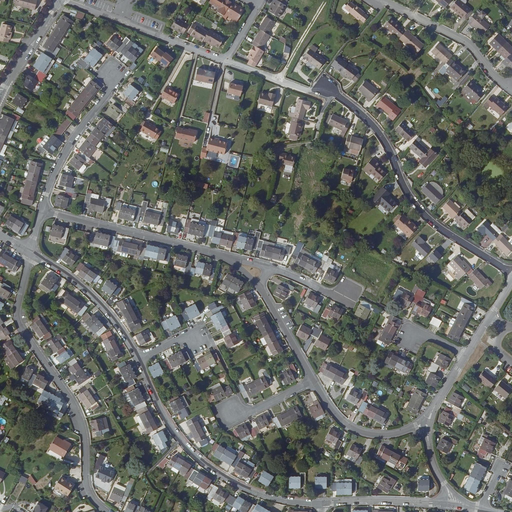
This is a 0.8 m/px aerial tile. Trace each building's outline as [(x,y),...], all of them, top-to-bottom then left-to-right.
[(35,0),(13,0),(12,5),(33,11),(36,0),(35,0)] [(219,15),(226,4),(227,2),(225,1),(224,2),(221,0),(205,0),(205,1),(215,8),(213,11),(219,15)] [(461,3),(457,0),(451,0),(447,6),(454,12),(455,10),(461,15),(467,8),(461,3)] [(266,7),(264,11),(274,16),(279,8),(269,1),(267,5),(268,5),(266,7)] [(345,14),(346,13),(355,20),(356,19),(360,23),(365,17),(361,13),(351,4),(350,5),(345,1),(342,5),(341,4),(338,8),(345,14)] [(229,6),(226,4),(219,15),(222,17),(224,14),(233,19),(238,11),(237,10),(233,7),(233,6),(230,4),(229,6)] [(461,15),(460,16),(462,19),(469,10),(467,8),(461,15)] [(477,12),(474,9),(465,21),(471,26),(472,24),(481,32),(488,24),(476,13),(477,12)] [(60,16),(54,25),(63,31),(69,22),(60,16)] [(255,28),(256,29),(263,34),(270,22),(262,16),(255,28)] [(176,32),(179,34),(184,25),(172,18),(166,27),(175,32),(176,32)] [(387,18),(381,26),(390,33),(397,38),(402,31),(396,26),(387,18)] [(0,40),(6,42),(7,38),(9,31),(10,26),(1,23),(0,26),(0,40)] [(198,42),(199,39),(203,32),(189,24),(184,32),(187,34),(191,36),(191,37),(198,42)] [(54,25),(50,32),(59,38),(63,31),(54,25)] [(259,46),(266,35),(263,34),(256,29),(248,44),(250,45),(259,50),(260,51),(262,48),(259,46)] [(407,31),(404,29),(402,31),(397,38),(396,38),(410,50),(418,42),(406,32),(407,31)] [(205,30),(203,32),(199,39),(210,46),(210,45),(215,47),(220,38),(205,30)] [(50,32),(46,38),(55,44),(59,38),(50,32)] [(507,69),(511,64),(511,55),(508,52),(511,49),(495,33),(486,42),(502,58),(499,61),(507,69)] [(101,42),(116,54),(117,52),(127,41),(123,38),(119,42),(108,34),(101,42)] [(49,54),(53,48),(55,44),(46,38),(40,48),(43,50),(40,54),(50,60),(52,56),(49,54)] [(130,44),(127,41),(117,52),(130,63),(137,54),(128,47),(130,44)] [(418,42),(410,50),(413,53),(420,44),(418,42)] [(90,49),(86,55),(95,61),(99,56),(94,52),(97,48),(93,45),(91,43),(88,46),(90,49)] [(440,61),(443,63),(447,59),(450,55),(436,43),(429,51),(440,61)] [(246,58),(243,63),(250,66),(259,50),(250,45),(250,46),(249,45),(247,49),(248,49),(246,52),(243,57),(246,58)] [(155,49),(153,47),(147,55),(154,61),(155,60),(163,66),(169,58),(167,57),(164,55),(165,54),(162,51),(161,52),(158,50),(157,51),(155,49)] [(299,61),(306,51),(304,50),(297,59),(299,61)] [(315,69),(320,61),(306,51),(299,61),(304,64),(305,62),(315,69)] [(49,66),(52,61),(50,60),(40,54),(39,53),(31,67),(33,69),(36,71),(33,75),(40,79),(43,75),(40,73),(46,64),(49,66)] [(86,65),(90,67),(95,61),(86,55),(81,61),(78,58),(74,63),(76,65),(82,69),(86,65)] [(334,68),(341,73),(347,65),(337,58),(332,65),(334,67),(334,68)] [(443,63),(441,66),(437,70),(440,73),(443,69),(456,80),(463,71),(457,66),(456,67),(450,61),(449,62),(447,59),(443,63)] [(40,73),(43,75),(49,66),(46,64),(40,73)] [(347,65),(341,73),(345,77),(350,80),(351,79),(354,82),(359,76),(355,73),(356,72),(353,70),(347,65)] [(212,74),(199,71),(196,82),(210,84),(212,74)] [(38,84),(40,79),(33,75),(31,79),(25,75),(19,85),(28,91),(35,81),(38,84)] [(367,101),(375,90),(362,80),(356,89),(360,92),(366,96),(365,97),(364,99),(367,101)] [(471,83),(467,80),(460,89),(470,98),(471,97),(474,100),(480,93),(473,87),(470,85),(471,83)] [(97,88),(88,81),(82,89),(90,96),(97,88)] [(237,96),(240,86),(226,83),(224,92),(237,96)] [(132,103),(129,101),(136,92),(127,85),(120,94),(126,98),(123,102),(129,107),(132,103)] [(167,88),(163,86),(158,95),(171,102),(175,94),(167,89),(167,88)] [(426,86),(423,89),(433,100),(436,97),(426,86)] [(82,89),(77,95),(86,102),(90,96),(82,89)] [(136,101),(142,93),(139,90),(133,99),(136,101)] [(257,94),(255,103),(269,107),(272,95),(266,93),(266,95),(264,96),(263,95),(262,94),(258,93),(257,94)] [(486,103),(498,114),(504,107),(499,102),(500,101),(494,95),(493,96),(489,93),(481,101),(485,104),(486,103)] [(9,103),(15,107),(12,111),(19,115),(21,111),(18,109),(24,100),(15,94),(9,103)] [(77,95),(72,101),(81,108),(86,102),(77,95)] [(377,106),(387,113),(394,105),(381,95),(373,104),(376,107),(377,106)] [(440,106),(448,99),(444,95),(436,103),(440,106)] [(286,117),(289,117),(299,120),(301,109),(305,110),(307,103),(293,99),(290,114),(287,113),(286,117)] [(64,117),(70,122),(81,108),(72,101),(61,115),(64,117)] [(112,120),(119,111),(122,114),(125,110),(119,105),(115,109),(110,105),(103,113),(112,120)] [(394,105),(387,113),(385,115),(391,119),(399,109),(394,105)] [(337,136),(341,138),(346,126),(347,124),(343,123),(344,121),(330,114),(326,123),(340,130),(337,136)] [(0,127),(7,131),(12,120),(8,118),(2,116),(0,119),(0,127)] [(298,124),(299,120),(289,117),(285,134),(296,137),(298,128),(297,128),(298,124)] [(93,128),(102,135),(107,129),(110,131),(113,127),(101,118),(93,128)] [(142,121),(136,130),(150,138),(155,129),(149,126),(149,125),(142,121)] [(406,141),(412,133),(403,125),(403,124),(399,121),(393,128),(397,132),(396,133),(406,141)] [(468,121),(465,125),(470,130),(473,126),(468,121)] [(97,141),(102,135),(93,128),(89,134),(97,141)] [(181,139),(181,140),(181,141),(184,130),(175,128),(173,137),(181,139)] [(188,132),(185,132),(185,130),(184,130),(181,141),(186,142),(186,141),(191,142),(191,141),(194,140),(192,138),(194,131),(188,130),(188,132)] [(93,147),(97,141),(89,134),(84,140),(93,147)] [(59,142),(56,139),(50,135),(40,148),(37,146),(34,149),(41,154),(44,151),(49,155),(59,142)] [(359,139),(356,139),(348,137),(345,136),(342,147),(357,151),(359,139)] [(406,146),(409,148),(413,152),(419,157),(417,159),(423,165),(433,153),(427,148),(426,149),(413,138),(406,146)] [(224,144),(216,142),(211,140),(206,139),(203,149),(199,148),(198,157),(203,158),(204,151),(221,155),(224,144)] [(76,150),(79,152),(88,159),(91,155),(88,153),(93,147),(84,140),(76,150)] [(88,159),(79,152),(76,157),(74,155),(67,164),(76,170),(83,162),(85,164),(88,159)] [(289,156),(282,154),(283,153),(279,152),(277,160),(281,161),(280,163),(291,166),(293,157),(289,156)] [(368,175),(369,173),(378,180),(384,172),(376,166),(377,163),(370,157),(360,169),(368,175)] [(39,164),(29,162),(26,172),(37,175),(39,164)] [(350,171),(340,168),(337,178),(348,181),(350,171)] [(35,182),(37,175),(26,172),(24,180),(35,182)] [(64,187),(63,192),(70,194),(72,189),(68,188),(71,177),(60,174),(57,185),(64,187)] [(33,190),(35,182),(24,180),(22,187),(33,190)] [(434,203),(441,195),(424,181),(418,189),(434,203)] [(20,198),(31,201),(33,190),(22,187),(20,198)] [(73,199),(74,195),(70,194),(63,192),(62,196),(55,195),(52,205),(63,208),(66,197),(73,199)] [(84,193),(83,197),(81,207),(86,208),(86,209),(93,211),(96,200),(88,198),(89,194),(84,193)] [(384,209),(387,212),(394,206),(388,199),(387,200),(381,193),(372,201),(376,206),(377,205),(383,210),(384,209)] [(103,202),(96,200),(93,211),(100,212),(102,206),(107,207),(108,199),(104,198),(103,202)] [(450,218),(452,216),(457,210),(459,208),(447,198),(440,206),(447,212),(446,214),(450,218)] [(116,217),(123,219),(126,208),(118,207),(119,203),(115,202),(113,209),(117,211),(116,217)] [(135,222),(137,214),(139,208),(134,206),(133,210),(126,208),(123,219),(135,222)] [(144,207),(139,206),(139,208),(137,214),(142,215),(141,222),(148,223),(150,212),(143,211),(144,207)] [(150,212),(148,223),(160,226),(165,208),(160,207),(159,211),(158,214),(150,212)] [(473,215),(464,207),(462,210),(470,218),(473,215)] [(457,210),(452,216),(455,219),(463,226),(470,218),(462,210),(461,210),(459,212),(457,210)] [(3,225),(9,229),(15,219),(5,213),(0,220),(5,222),(3,225)] [(182,227),(184,219),(179,218),(178,223),(167,220),(164,231),(175,233),(177,226),(182,227)] [(396,218),(395,220),(390,225),(404,238),(412,230),(403,222),(402,224),(396,218)] [(26,226),(15,219),(9,229),(20,235),(26,226)] [(184,219),(182,227),(180,232),(193,235),(195,225),(188,223),(189,220),(184,219)] [(454,220),(462,227),(463,226),(455,219),(454,220)] [(483,231),(491,240),(497,234),(488,225),(483,220),(475,228),(481,234),(483,231)] [(497,234),(498,233),(500,231),(491,222),(488,225),(497,234)] [(206,236),(208,225),(203,224),(203,226),(195,225),(193,235),(200,237),(201,235),(206,236)] [(67,229),(51,225),(48,235),(65,239),(67,229)] [(210,242),(217,244),(219,233),(221,228),(208,225),(206,236),(211,237),(210,242)] [(234,247),(241,248),(244,237),(237,236),(238,232),(233,231),(231,236),(229,244),(234,245),(234,247)] [(93,235),(88,234),(87,239),(86,241),(89,242),(88,245),(97,248),(98,244),(101,234),(93,232),(93,235)] [(420,232),(411,241),(425,253),(432,246),(424,239),(426,237),(420,232)] [(229,244),(231,236),(219,233),(217,244),(224,245),(224,246),(228,248),(229,244)] [(511,245),(498,233),(497,234),(491,240),(500,249),(505,254),(511,246),(511,245)] [(98,244),(110,248),(112,239),(113,237),(101,234),(98,244)] [(249,248),(254,249),(254,247),(256,239),(257,237),(252,236),(251,239),(244,237),(241,248),(249,250),(249,248)] [(128,242),(112,239),(110,248),(110,249),(125,253),(128,242)] [(258,255),(269,258),(272,247),(261,244),(261,241),(256,239),(254,247),(259,248),(259,250),(258,255)] [(139,246),(139,245),(128,242),(125,253),(137,256),(137,254),(139,246)] [(142,255),(154,258),(156,247),(149,246),(149,249),(144,248),(142,255)] [(288,247),(283,246),(282,249),(272,247),(269,258),(280,260),(282,254),(286,255),(288,247)] [(295,256),(292,262),(302,267),(307,257),(297,252),(299,249),(295,246),(291,253),(295,256)] [(166,261),(168,253),(163,252),(164,249),(156,247),(154,258),(166,261)] [(76,257),(63,248),(56,256),(69,266),(76,257)] [(0,264),(3,266),(9,256),(0,251),(0,264)] [(188,268),(188,267),(190,261),(185,259),(185,256),(174,254),(172,265),(188,268)] [(457,272),(454,274),(458,278),(460,276),(469,267),(466,264),(465,265),(460,260),(455,255),(447,262),(457,272)] [(18,262),(9,256),(3,266),(13,272),(18,262)] [(315,266),(320,268),(323,261),(319,259),(317,262),(307,257),(302,267),(312,272),(315,266)] [(329,261),(325,258),(323,261),(320,268),(324,271),(321,277),(331,282),(336,272),(326,267),(329,261)] [(76,274),(82,278),(88,270),(78,262),(73,269),(77,272),(76,274)] [(194,268),(188,267),(188,268),(186,275),(192,276),(193,272),(200,274),(202,263),(195,262),(194,268)] [(208,272),(209,265),(202,263),(200,274),(207,276),(206,280),(211,281),(213,273),(208,272)] [(486,286),(491,282),(488,279),(487,280),(485,278),(474,267),(467,275),(479,288),(483,284),(486,286)] [(98,277),(88,270),(82,278),(88,283),(90,281),(94,284),(98,277)] [(56,286),(52,283),(54,281),(45,274),(39,283),(52,292),(56,286)] [(220,287),(225,290),(226,287),(236,292),(241,282),(227,275),(220,287)] [(119,289),(106,280),(99,289),(108,295),(110,293),(114,296),(119,289)] [(3,283),(0,287),(0,296),(3,298),(5,300),(9,294),(7,292),(9,287),(3,283)] [(282,287),(276,284),(271,294),(281,299),(286,289),(290,291),(292,287),(285,283),(282,287)] [(409,300),(413,302),(417,295),(418,293),(420,289),(415,287),(413,291),(410,296),(395,288),(390,297),(396,300),(395,301),(405,306),(409,300)] [(59,297),(57,300),(66,306),(73,297),(61,289),(56,295),(59,297)] [(254,304),(247,290),(237,295),(244,309),(254,304)] [(303,302),(313,307),(311,310),(315,313),(319,305),(315,303),(318,297),(308,292),(303,302)] [(421,297),(417,295),(413,302),(418,305),(414,311),(424,316),(430,306),(419,301),(421,297)] [(81,304),(73,297),(66,306),(79,316),(85,307),(81,304)] [(459,300),(462,302),(459,309),(457,312),(467,317),(474,304),(460,297),(458,300),(459,300)] [(114,303),(117,307),(118,307),(127,302),(124,298),(114,303)] [(358,304),(368,309),(377,314),(380,309),(360,299),(358,304)] [(123,317),(132,312),(127,302),(118,307),(123,317)] [(418,305),(413,302),(408,312),(412,315),(414,311),(418,305)] [(192,304),(178,311),(183,320),(187,318),(188,318),(197,313),(192,304)] [(341,309),(331,304),(328,310),(323,308),(320,315),(324,317),(326,314),(336,319),(341,309)] [(368,309),(358,304),(353,314),(362,319),(368,309)] [(208,316),(211,322),(221,317),(216,306),(208,310),(211,314),(208,316)] [(138,322),(132,312),(123,317),(128,327),(128,326),(130,331),(139,327),(137,322),(138,322)] [(252,317),(257,328),(266,323),(263,318),(264,317),(261,312),(252,317)] [(463,324),(467,317),(457,312),(454,319),(463,324)] [(80,318),(88,327),(96,319),(91,314),(89,316),(86,313),(80,318)] [(175,319),(177,318),(175,314),(159,322),(162,329),(167,327),(168,330),(178,325),(175,319)] [(30,326),(34,332),(43,325),(36,315),(29,320),(32,324),(30,326)] [(435,318),(430,315),(426,322),(431,325),(435,318)] [(215,329),(218,328),(220,332),(227,329),(221,317),(211,322),(215,329)] [(439,320),(435,318),(431,325),(435,327),(439,320)] [(88,327),(97,336),(102,331),(99,327),(101,325),(96,319),(88,327)] [(381,329),(391,334),(396,324),(387,319),(381,329)] [(460,331),(463,324),(454,319),(450,326),(460,331)] [(257,328),(262,336),(272,330),(270,327),(268,328),(266,323),(257,328)] [(311,335),(315,328),(311,326),(309,329),(299,324),(294,334),(304,339),(307,333),(311,335)] [(43,325),(34,332),(38,338),(41,336),(44,340),(50,336),(43,325)] [(455,341),(460,331),(450,326),(444,336),(455,341)] [(9,333),(5,327),(2,329),(0,330),(0,340),(3,344),(6,342),(8,340),(9,339),(6,335),(9,333)] [(237,342),(229,328),(227,329),(220,332),(222,337),(227,347),(237,342)] [(318,334),(320,331),(315,328),(311,335),(316,338),(313,344),(323,349),(328,339),(318,334)] [(391,334),(381,329),(376,339),(386,344),(391,334)] [(149,340),(144,330),(134,335),(139,345),(149,340)] [(262,336),(266,344),(274,339),(272,335),(274,334),(272,330),(262,336)] [(48,347),(53,353),(55,351),(62,347),(57,341),(61,338),(58,334),(48,341),(51,345),(48,347)] [(101,341),(106,350),(116,345),(111,336),(101,341)] [(281,350),(278,344),(277,345),(274,339),(266,344),(271,355),(281,350)] [(9,346),(6,342),(3,344),(0,345),(0,347),(2,350),(6,356),(15,350),(11,344),(9,346)] [(121,355),(116,345),(106,350),(111,360),(121,355)] [(58,355),(55,357),(60,363),(69,357),(62,347),(55,351),(58,355)] [(22,360),(15,350),(6,356),(13,367),(22,360)] [(179,351),(172,354),(177,364),(188,358),(184,351),(180,353),(179,351)] [(387,351),(382,361),(392,366),(397,356),(387,351)] [(217,359),(214,352),(209,354),(208,352),(201,355),(206,365),(217,359)] [(427,365),(434,369),(437,365),(443,368),(448,358),(438,353),(433,362),(430,361),(427,365)] [(172,354),(161,360),(167,373),(171,371),(170,367),(177,364),(172,354)] [(192,363),(195,371),(206,365),(201,355),(195,359),(196,361),(192,363)] [(13,367),(6,356),(3,358),(10,369),(13,367)] [(392,366),(407,374),(412,364),(397,356),(392,366)] [(67,368),(71,374),(80,368),(73,358),(67,362),(69,366),(67,368)] [(122,360),(115,364),(121,375),(131,370),(127,364),(125,365),(122,360)] [(156,362),(146,367),(151,377),(161,372),(156,362)] [(294,370),(290,363),(286,365),(288,369),(278,374),(283,384),(293,378),(290,372),(294,370)] [(320,373),(330,378),(335,368),(325,363),(320,373)] [(434,369),(427,365),(425,370),(428,371),(423,381),(433,386),(438,376),(432,373),(434,369)] [(21,377),(32,383),(35,376),(31,374),(32,371),(26,367),(21,377)] [(490,385),(491,383),(496,377),(484,367),(477,375),(490,385)] [(80,368),(71,374),(68,376),(71,381),(74,378),(78,384),(87,378),(80,368)] [(350,375),(335,368),(330,378),(345,386),(350,375)] [(127,386),(131,384),(134,383),(131,379),(134,377),(131,370),(121,375),(127,386)] [(267,386),(266,384),(264,379),(267,377),(268,377),(265,370),(260,372),(262,375),(252,381),(257,391),(267,386)] [(428,371),(425,370),(420,380),(423,381),(428,371)] [(37,373),(35,376),(32,383),(43,389),(47,382),(42,379),(43,376),(37,373)] [(501,378),(494,386),(505,394),(511,386),(501,378)] [(244,389),(247,396),(257,391),(252,381),(242,386),(240,383),(236,385),(240,392),(244,389)] [(84,385),(91,395),(94,392),(87,382),(84,385)] [(209,390),(219,385),(218,382),(208,387),(209,390)] [(133,389),(131,384),(127,386),(124,388),(126,392),(130,399),(140,394),(136,387),(133,389)] [(419,403),(427,389),(417,384),(409,398),(419,403)] [(465,384),(462,388),(467,392),(471,387),(465,384)] [(82,401),(91,395),(84,385),(77,389),(80,394),(77,395),(82,401)] [(219,385),(209,390),(214,400),(231,392),(227,385),(221,388),(219,385)] [(361,390),(359,393),(349,388),(344,398),(354,403),(357,397),(362,399),(365,392),(361,390)] [(37,400),(48,405),(53,396),(42,390),(37,400)] [(451,390),(446,400),(449,402),(452,404),(450,408),(457,412),(459,407),(456,406),(461,396),(451,390)] [(133,406),(135,410),(142,407),(145,405),(140,394),(130,399),(133,406)] [(86,407),(88,406),(91,410),(98,405),(91,395),(82,401),(86,407)] [(181,395),(178,397),(183,407),(186,405),(181,395)] [(53,396),(48,405),(55,409),(59,411),(63,404),(59,402),(60,399),(53,396)] [(175,411),(179,418),(187,415),(183,407),(178,397),(168,402),(167,402),(172,412),(175,411)] [(419,403),(409,398),(404,408),(413,413),(419,403)] [(371,417),(376,407),(369,404),(361,400),(356,410),(371,417)] [(313,404),(307,407),(312,417),(322,412),(317,402),(313,404)] [(295,405),(285,410),(290,420),(300,415),(295,405)] [(145,411),(142,407),(135,410),(141,421),(151,416),(148,409),(145,411)] [(376,407),(371,417),(381,422),(386,412),(376,407)] [(454,416),(457,412),(450,408),(447,413),(441,409),(436,419),(446,424),(451,414),(454,416)] [(275,428),(290,420),(285,410),(270,418),(275,428)] [(255,424),(251,427),(255,434),(259,432),(258,428),(267,423),(262,413),(253,418),(254,421),(255,424)] [(154,423),(151,416),(141,421),(147,432),(154,429),(152,424),(154,423)] [(194,416),(185,421),(190,431),(200,426),(194,416)] [(92,432),(99,430),(100,435),(108,433),(107,428),(103,429),(100,418),(89,421),(92,432)] [(239,438),(249,433),(250,435),(250,436),(255,434),(251,427),(247,429),(245,426),(244,423),(234,428),(239,438)] [(204,437),(205,436),(200,426),(190,431),(195,441),(197,440),(199,445),(206,441),(204,437)] [(329,427),(324,437),(334,442),(332,445),(337,448),(340,440),(336,438),(339,432),(329,427)] [(166,439),(161,430),(151,435),(158,449),(165,445),(163,441),(166,439)] [(70,443),(56,435),(49,446),(64,454),(70,443)] [(448,435),(446,439),(440,436),(435,446),(444,451),(450,441),(453,443),(455,439),(448,435)] [(476,450),(483,454),(485,449),(488,451),(493,441),(483,436),(476,450)] [(218,458),(224,448),(226,445),(223,443),(221,446),(213,442),(209,449),(213,451),(212,454),(218,458)] [(360,448),(350,443),(345,453),(355,458),(353,461),(358,464),(361,456),(357,454),(360,448)] [(386,459),(390,450),(384,447),(385,446),(379,444),(375,453),(386,459)] [(218,458),(229,464),(233,457),(235,455),(224,448),(218,458)] [(396,453),(390,450),(386,459),(391,462),(397,465),(401,455),(396,452),(396,453)] [(92,468),(97,469),(94,476),(108,482),(112,471),(99,466),(103,457),(98,455),(92,468)] [(178,469),(183,459),(177,456),(175,458),(171,456),(167,463),(178,469)] [(167,460),(163,457),(156,464),(161,468),(163,465),(162,464),(167,460)] [(233,467),(232,469),(238,473),(244,464),(233,457),(229,464),(233,467)] [(182,476),(187,479),(187,478),(193,469),(188,466),(190,463),(183,459),(178,469),(184,473),(182,476)] [(480,466),(473,463),(468,474),(478,479),(481,472),(478,470),(480,466)] [(250,468),(244,464),(238,473),(244,477),(246,474),(251,477),(256,468),(252,465),(250,468)] [(187,478),(198,485),(203,475),(193,469),(187,478)] [(272,475),(262,469),(256,479),(266,485),(272,475)] [(381,475),(376,485),(385,491),(387,487),(391,481),(392,482),(394,479),(387,474),(384,477),(381,475)] [(478,479),(468,474),(462,486),(473,491),(476,486),(474,485),(478,479)] [(198,485),(208,491),(213,484),(208,481),(210,479),(203,475),(198,485)] [(303,475),(287,475),(287,486),(298,486),(298,483),(303,483),(303,475)] [(325,475),(314,475),(314,486),(325,486),(325,475)] [(64,481),(59,478),(53,488),(66,496),(72,486),(67,483),(66,484),(63,482),(64,481)] [(187,478),(187,479),(185,482),(196,488),(198,485),(187,478)] [(427,478),(416,478),(416,489),(427,489),(427,478)] [(335,492),(342,492),(342,481),(330,481),(330,489),(335,489),(335,492)] [(350,481),(342,481),(342,492),(350,492),(350,489),(354,489),(354,481),(350,481)] [(213,484),(208,491),(205,497),(209,499),(211,496),(221,502),(227,492),(213,484)] [(502,497),(509,500),(511,494),(511,487),(504,484),(501,491),(504,492),(502,497)] [(121,495),(126,497),(129,490),(125,488),(123,491),(113,487),(108,497),(119,501),(119,500),(121,495)] [(231,495),(227,502),(225,505),(229,507),(231,504),(238,508),(243,499),(237,495),(235,498),(231,495)] [(243,511),(249,511),(254,505),(250,502),(250,503),(243,499),(238,508),(243,511)] [(123,511),(136,511),(138,509),(133,507),(134,504),(128,501),(123,511)] [(31,511),(44,511),(47,507),(36,502),(31,511)] [(256,502),(254,505),(249,511),(264,511),(267,509),(256,502)]
